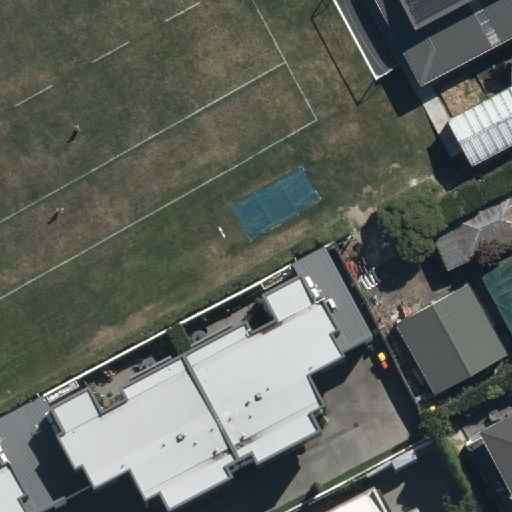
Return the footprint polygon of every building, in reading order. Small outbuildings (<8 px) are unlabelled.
[(511,0),(375,0),(421,85),(511,35),(511,0)] [(511,90),(448,124),(471,167),(491,156),(511,145),(511,90)] [(511,239),(511,189),(509,183),(424,223),(446,271),(475,257),(511,239)] [(0,511),(87,511),(101,505),(105,511),(143,492),(153,511),(218,511),(242,499),(239,492),(265,478),(269,487),(331,453),(322,437),(338,429),(321,398),(355,380),(350,371),(381,355),(332,266),(300,283),(310,302),(274,322),(286,345),(263,358),(254,342),(132,409),(140,423),(114,438),(99,410),(65,429),(57,415),(0,446),(0,459),(3,465),(0,466),(0,511)] [(473,282),(396,323),(434,395),(511,355),(473,282)] [(511,511),(511,397),(468,422),(474,432),(465,437),(506,511),(511,511)] [(383,511),(373,493),(337,511),(383,511)]
